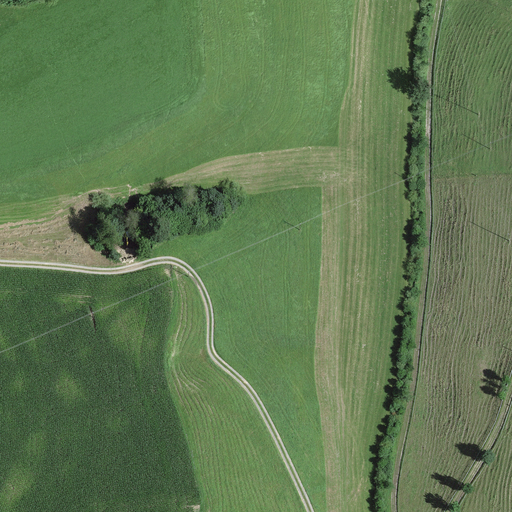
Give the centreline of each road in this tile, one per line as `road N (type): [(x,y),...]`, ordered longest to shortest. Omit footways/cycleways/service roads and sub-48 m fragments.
road 1 (track): [(439,0),(427,72),(424,291),(394,511)]
road 2 (track): [(0,265),(128,273),(161,262),(193,273),(210,298),(211,346),(261,404),(312,511)]
road 3 (track): [(453,511),(490,447),(511,373)]
